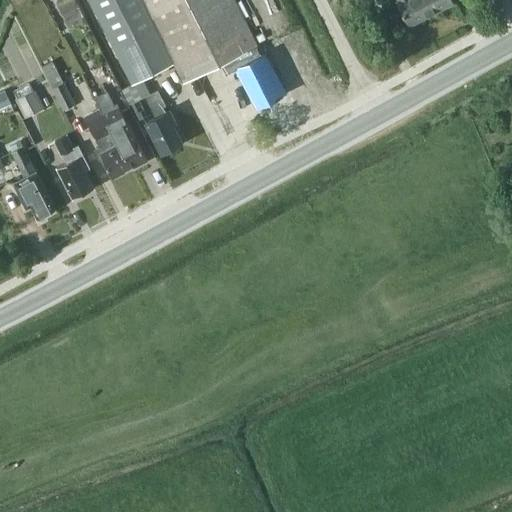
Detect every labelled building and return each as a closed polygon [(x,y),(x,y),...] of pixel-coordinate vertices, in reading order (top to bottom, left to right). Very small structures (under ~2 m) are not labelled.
[(90,0),(133,84),(174,63),(143,0),(90,0)] [(234,0),(143,0),(174,63),(184,82),(257,45),(234,0)] [(409,26),(454,2),(452,0),(397,0),(398,1),(396,2),(409,26)] [(259,40),(264,37),(262,32),(256,35),(259,40)] [(260,54),(256,45),(235,56),(240,65),(238,65),(259,106),(283,95),(262,53),(260,54)] [(42,66),(63,110),(75,104),(54,60),(42,66)] [(17,99),(33,91),(29,82),(13,90),(17,99)] [(0,92),(0,107),(11,102),(5,90),(0,92)] [(16,99),(25,117),(44,108),(35,90),(33,91),(17,99),(16,99)] [(102,113),(129,169),(147,160),(132,131),(129,132),(124,121),(126,120),(117,102),(114,104),(107,90),(94,97),(95,100),(102,113)] [(146,122),(162,154),(183,144),(173,124),(176,123),(169,110),(165,113),(162,107),(165,105),(158,91),(133,103),(140,118),(144,116),(147,121),(146,122)] [(129,169),(102,113),(87,120),(100,147),(94,150),(99,160),(103,158),(113,177),(129,169)] [(58,167),(73,198),(93,188),(84,170),(90,168),(78,144),(71,147),(66,136),(55,141),(62,154),(63,154),(67,163),(58,167)] [(31,206),(37,217),(54,208),(23,146),(11,152),(24,178),(14,183),(27,208),(31,206)]
